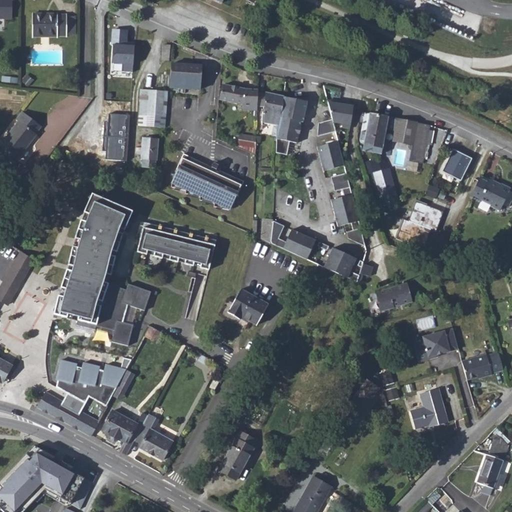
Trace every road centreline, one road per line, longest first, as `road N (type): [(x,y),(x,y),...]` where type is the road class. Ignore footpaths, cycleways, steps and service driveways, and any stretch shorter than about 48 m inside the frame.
road 1 (residential): [(118,269),(171,283),(168,305),(179,335),(236,367),(169,495)]
road 2 (residential): [(315,71),(397,95),(511,148)]
road 3 (residential): [(119,0),(231,50),(315,71)]
road 4 (secondary): [(0,413),(169,495)]
road 5 (residential): [(315,71),(307,145),(323,231)]
road 6 (residential): [(398,511),(511,398)]
road 7 (unknown): [(236,367),(280,299),(276,286),(246,269)]
